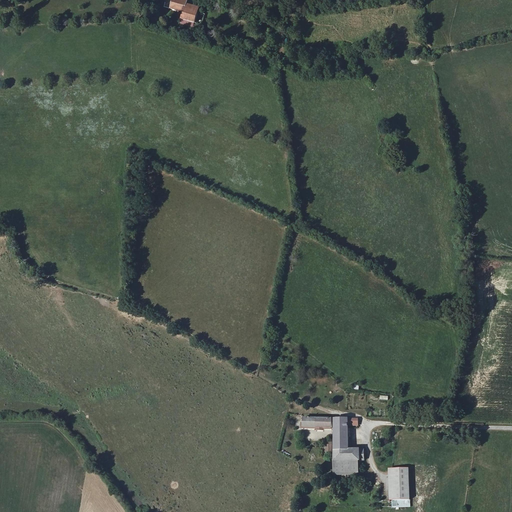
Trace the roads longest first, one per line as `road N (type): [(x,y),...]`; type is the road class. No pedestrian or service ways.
road 1 (track): [(318,407),(126,300),(33,270),(17,234),(0,226)]
road 2 (track): [(511,35),(311,65),(248,37),(226,13)]
road 3 (track): [(405,0),(269,13),(217,13),(195,0)]
road 4 (unclassified): [(511,426),(363,418),(318,407)]
